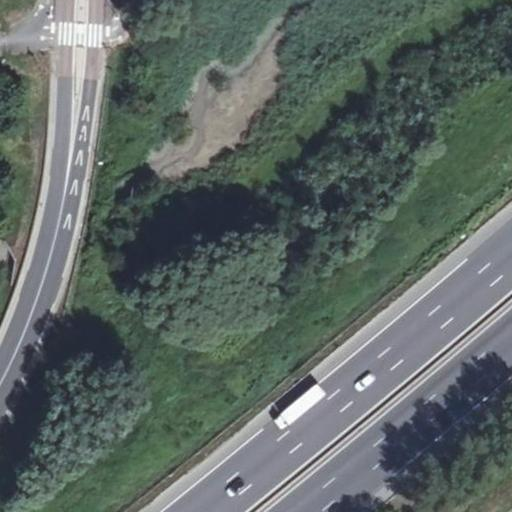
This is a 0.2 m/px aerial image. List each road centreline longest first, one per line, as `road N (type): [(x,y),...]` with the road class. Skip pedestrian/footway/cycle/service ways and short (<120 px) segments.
road 1 (secondary): [(0,387),(41,289),(76,136),(85,0)]
road 2 (motorway): [(511,256),(205,511)]
road 3 (motorway): [(305,511),(511,340)]
